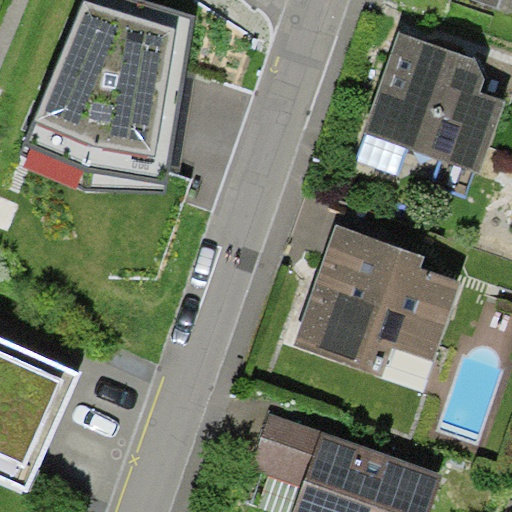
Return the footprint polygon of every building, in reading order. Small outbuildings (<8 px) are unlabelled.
[(469,0),(494,9),(497,0),(469,0)] [(477,67),(403,40),(368,135),(473,173),(498,106),(477,67)] [(416,256),(330,227),(290,344),(420,387),(456,281),(416,267),(416,256)] [(78,377),(0,341),(0,484),(24,496),(78,377)] [(434,511),(448,475),(265,410),(242,476),(293,494),(286,511),(434,511)]
